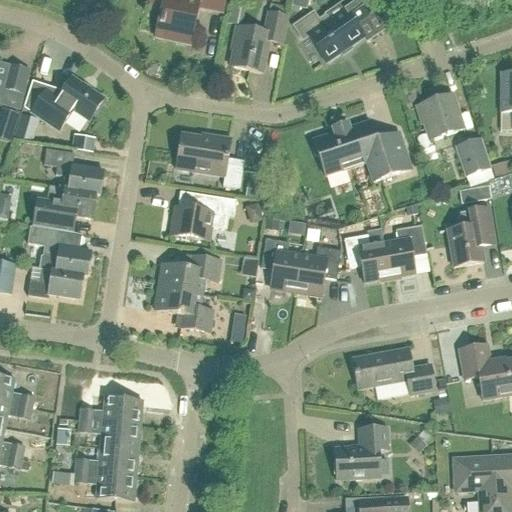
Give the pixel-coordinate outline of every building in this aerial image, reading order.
[(222,15),(224,0),(143,0),(142,8),(164,12),(158,41),(190,48),(197,11),(222,15)] [(369,19),(355,0),(351,0),(340,8),(343,12),(307,36),(326,65),(363,40),(355,28),(369,19)] [(232,6),(228,26),(242,29),(246,9),(232,6)] [(282,47),(288,19),(269,15),(265,35),(237,29),(234,44),(236,44),(231,69),(263,76),(269,45),(282,47)] [(23,97),(29,73),(10,68),(5,92),(23,97)] [(511,75),(500,76),(500,116),(499,134),(511,134),(511,75)] [(57,133),(66,120),(71,112),(88,124),(103,102),(72,80),(60,98),(48,94),(50,89),(33,83),(22,109),(57,133)] [(464,132),(453,97),(415,110),(421,128),(423,127),(429,144),(464,132)] [(2,113),(0,118),(0,126),(14,131),(18,118),(2,113)] [(313,143),(314,147),(311,150),(314,158),(318,159),(325,180),(366,166),(372,185),(411,173),(399,136),(376,144),(369,125),(350,131),(348,126),(332,131),(334,137),(313,143)] [(223,190),(240,192),(244,165),(228,162),(231,143),(210,140),(209,143),(181,139),(176,172),(225,180),(223,190)] [(481,142),(456,150),(466,181),(491,172),(481,142)] [(50,189),(50,190),(101,198),(104,174),(72,170),(74,156),(46,152),(44,168),(57,170),(55,178),(70,180),(68,192),(50,189)] [(101,198),(50,190),(48,204),(38,203),(34,228),(63,232),(65,218),(93,222),(96,199),(101,200),(101,198)] [(208,244),(210,230),(226,233),(228,220),(234,221),(236,204),(198,198),(195,214),(176,211),(172,238),(208,244)] [(488,212),(474,214),(461,216),(464,231),(447,234),(453,271),(484,266),(479,243),(494,241),(488,212)] [(383,247),(389,282),(415,278),(412,261),(427,258),(422,229),(395,234),(397,245),(383,247)] [(45,249),(41,272),(87,280),(91,255),(60,250),(62,236),(41,233),(39,249),(45,249)] [(389,282),(383,247),(369,250),(367,239),(344,243),(349,271),(361,269),(364,286),(389,282)] [(270,291),(295,295),(301,259),(287,257),(289,247),(265,243),(261,271),(273,273),(270,291)] [(301,259),(295,295),(321,299),(324,282),(335,284),(340,255),(317,251),(315,261),(301,259)] [(161,269),(158,291),(204,298),(206,284),(217,286),(220,266),(192,261),(190,273),(161,269)] [(0,266),(0,296),(11,298),(15,269),(0,266)] [(87,281),(87,280),(41,272),(41,273),(52,275),(50,288),(30,285),(28,300),(49,303),(50,299),(81,304),(84,280),(87,281)] [(202,312),(204,298),(158,291),(154,314),(183,318),(181,331),(210,335),(213,314),(202,312)] [(511,398),(511,363),(505,365),(505,362),(490,365),(487,348),(458,353),(464,383),(478,381),(482,404),(511,398)] [(435,394),(430,365),(411,368),(408,352),(352,362),(357,392),(407,383),(409,398),(435,394)] [(0,406),(31,412),(33,401),(11,397),(14,382),(0,379),(0,406)] [(81,411),(79,423),(139,429),(142,403),(104,399),(103,413),(81,411)] [(29,424),(29,423),(35,424),(38,413),(31,412),(0,406),(0,431),(4,432),(7,419),(29,424)] [(139,429),(79,423),(78,434),(101,437),(99,451),(137,454),(139,429)] [(0,456),(21,461),(24,449),(2,445),(4,432),(0,431),(0,456)] [(387,454),(386,431),(358,433),(359,451),(335,452),(336,484),(380,481),(379,454),(387,454)] [(137,454),(99,451),(98,465),(75,463),(74,474),(135,480),(137,454)] [(21,461),(0,456),(0,468),(19,472),(21,461)] [(511,492),(511,459),(453,463),(455,495),(478,494),(479,511),(511,511),(511,499),(511,492)] [(135,480),(74,474),(73,485),(96,487),(94,502),(132,505),(135,480)] [(426,511),(438,511),(437,498),(426,499),(426,511)] [(408,511),(407,500),(359,503),(359,511),(408,511)]
